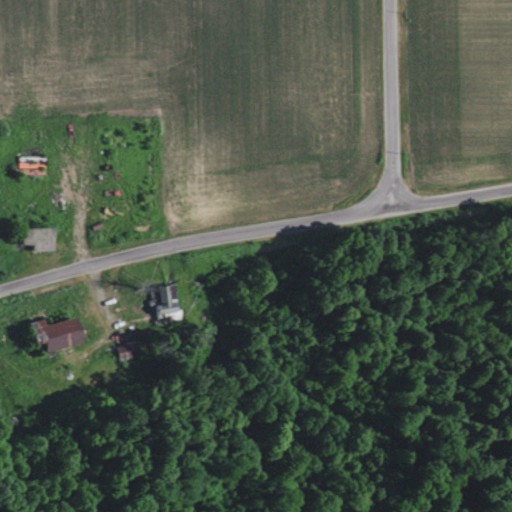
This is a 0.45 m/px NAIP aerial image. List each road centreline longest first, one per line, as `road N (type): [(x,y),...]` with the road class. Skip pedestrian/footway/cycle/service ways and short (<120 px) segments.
road 1 (residential): [(0,286),(140,248),(511,185)]
road 2 (residential): [(384,209),(381,0)]
